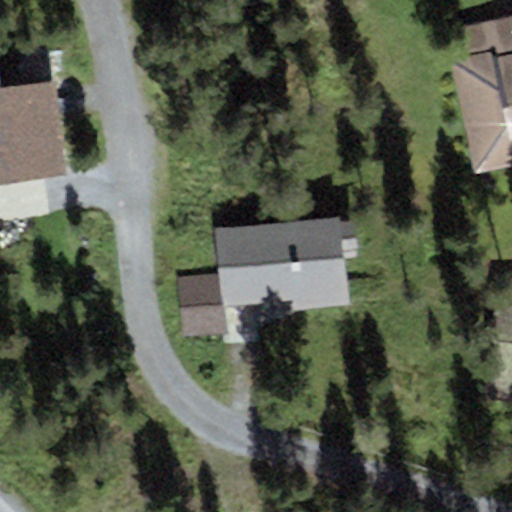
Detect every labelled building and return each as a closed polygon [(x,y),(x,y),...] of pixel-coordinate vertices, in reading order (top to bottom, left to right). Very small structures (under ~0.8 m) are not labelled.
[(511,19),(462,30),(468,58),(489,53),(491,61),(511,56),(511,19)] [(475,174),(511,165),(511,56),(491,61),(489,53),(468,58),(448,62),(450,71),(475,174)] [(0,182),(65,175),(55,82),(1,88),(0,83),(0,182)] [(338,218),(215,229),(219,275),(223,309),(292,303),(293,314),(346,309),(345,298),(338,218)] [(223,309),(219,275),(176,279),(182,340),(225,336),(223,309)] [(511,394),(511,291),(497,289),(483,391),(511,394)]
